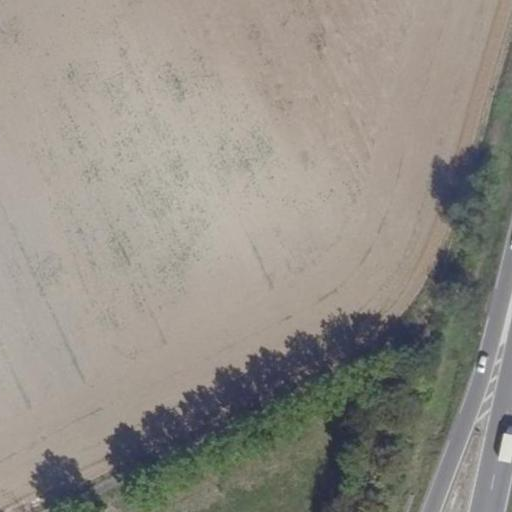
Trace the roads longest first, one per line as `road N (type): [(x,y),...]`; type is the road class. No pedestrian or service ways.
road 1 (track): [(62,511),(381,354)]
road 2 (track): [(511,52),(425,304),(407,335),(381,354)]
road 3 (primary): [(511,286),(430,511)]
road 4 (primary): [(485,511),(511,373)]
